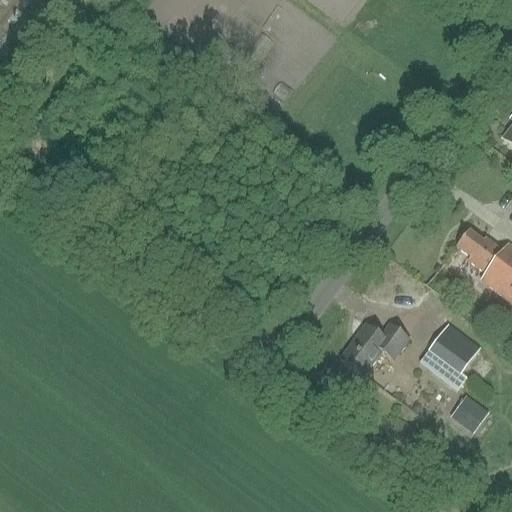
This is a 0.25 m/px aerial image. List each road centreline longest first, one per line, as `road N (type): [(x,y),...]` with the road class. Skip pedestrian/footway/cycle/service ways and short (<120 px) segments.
road 1 (unclassified): [(265,373),(511,44)]
road 2 (unclassified): [(265,373),(0,168)]
road 3 (unclassified): [(448,511),(265,373)]
